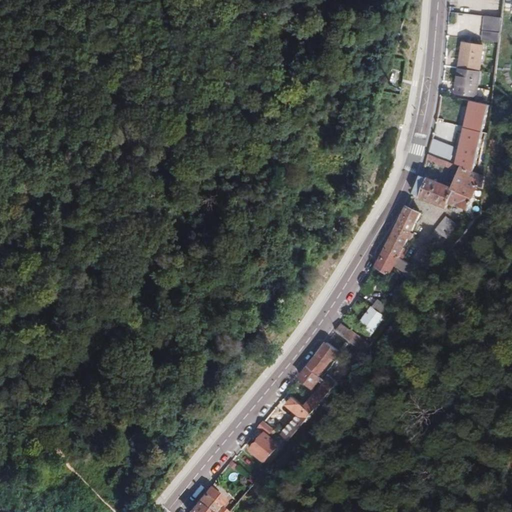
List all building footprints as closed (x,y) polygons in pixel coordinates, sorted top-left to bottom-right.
[(494,41),(497,17),(482,15),(481,15),(478,39),(494,41)] [(463,44),(458,68),(478,73),(482,49),(463,44)] [(478,73),(458,68),(453,92),(475,96),(479,73),(478,73)] [(489,104),(469,100),(457,150),(454,163),(472,170),(489,104)] [(429,140),(426,153),(454,163),(457,150),(429,140)] [(454,163),(426,153),(425,156),(457,169),(451,186),(419,175),(411,194),(446,206),(447,201),(470,209),(481,174),(472,170),(454,163)] [(393,230),(383,249),(395,257),(400,260),(405,251),(401,248),(419,213),(405,206),(393,230)] [(449,211),(421,245),(432,254),(460,221),(449,211)] [(395,257),(383,249),(374,265),(387,273),(392,264),(395,257)] [(412,268),(400,260),(395,257),(392,264),(408,274),(412,268)] [(376,298),(370,306),(383,316),(389,320),(392,316),(385,311),(388,307),(376,298)] [(383,316),(370,306),(357,323),(359,324),(371,332),(383,316)] [(332,330),(362,351),(367,345),(337,323),(332,330)] [(371,332),(359,324),(356,327),(368,336),(371,332)] [(314,356),(326,364),(337,349),(325,340),(314,356)] [(327,365),(326,364),(314,356),(297,377),(310,387),(327,365)] [(303,406),(311,412),(342,375),(333,369),(303,406)] [(280,435),(287,440),(311,412),(303,406),(291,396),(284,404),(296,415),(280,435)] [(274,430),(261,420),(256,427),(261,432),(248,448),(264,460),(277,444),(268,438),(274,430)] [(212,480),(194,502),(206,511),(225,511),(231,505),(223,499),(228,493),(212,480)] [(206,511),(194,502),(186,510),(188,511),(206,511)]
